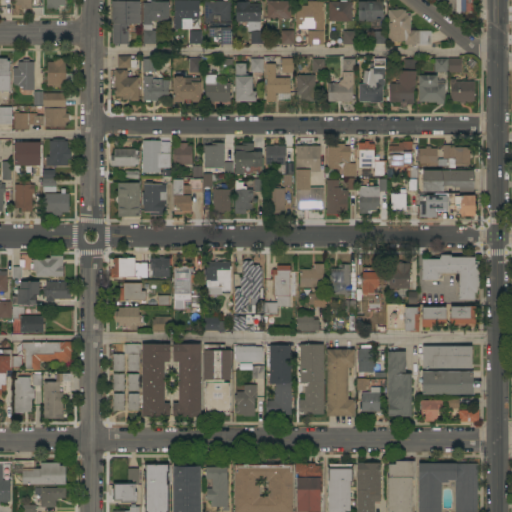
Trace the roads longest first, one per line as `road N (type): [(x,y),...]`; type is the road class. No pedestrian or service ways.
road 1 (residential): [(90,511),(91,0)]
road 2 (tertiary): [(495,511),(496,0)]
road 3 (residential): [(0,236),(511,236)]
road 4 (residential): [(0,440),(511,440)]
road 5 (residential): [(90,125),(496,124)]
